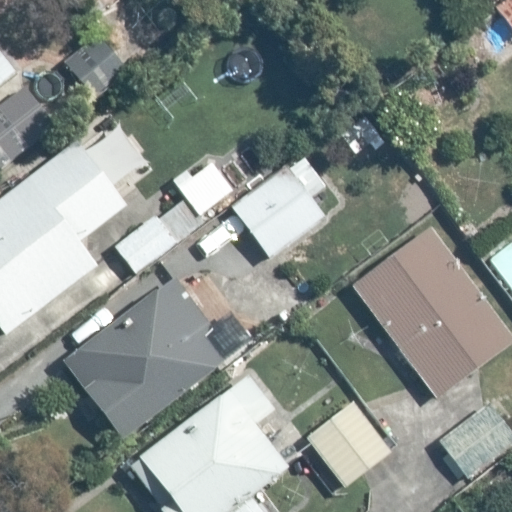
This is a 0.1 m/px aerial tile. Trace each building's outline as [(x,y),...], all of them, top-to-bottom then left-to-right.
[(114,0),(90,0),(99,11),(114,0)] [(0,87),(17,75),(0,52),(0,87)] [(17,75),(0,87),(0,177),(60,132),(17,75)] [(140,165),(104,118),(0,197),(0,338),(90,270),(72,247),(121,209),(106,190),(140,165)] [(232,192),(209,158),(170,184),(194,219),(232,192)] [(322,219),(282,168),(227,211),(266,262),(322,219)] [(193,231),(172,203),(112,249),(133,277),(193,231)] [(510,343),(425,227),(346,285),(430,401),(510,343)] [(83,386),(74,393),(114,445),(218,365),(195,336),(206,327),(190,306),(198,299),(180,276),(159,292),(145,274),(101,308),(112,321),(62,360),(83,386)] [(261,511),(249,495),(282,470),(249,427),(274,408),(248,373),(130,463),(167,511),(261,511)] [(511,433),(490,402),(432,442),(460,483),(511,446),(511,433)] [(388,453),(349,403),(303,438),(342,489),(388,453)]
